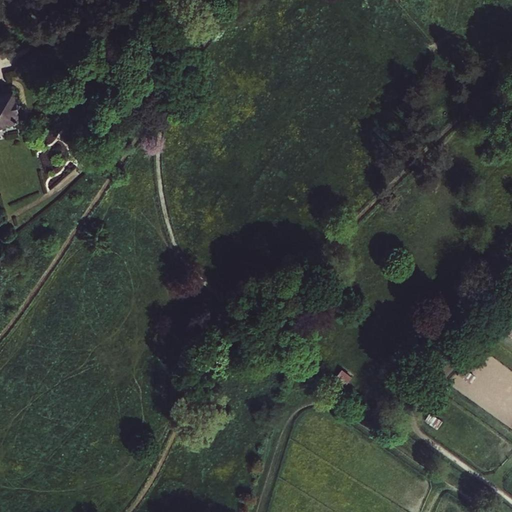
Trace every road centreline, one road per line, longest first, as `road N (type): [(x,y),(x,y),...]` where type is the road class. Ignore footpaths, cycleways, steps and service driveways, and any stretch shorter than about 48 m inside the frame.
road 1 (track): [(511,73),(498,76),(300,279),(253,308)]
road 2 (track): [(205,311),(168,205),(164,131),(175,92),(248,0)]
road 3 (track): [(175,92),(72,251),(4,336),(0,331)]
road 4 (track): [(253,308),(205,311),(172,455),(144,511)]
